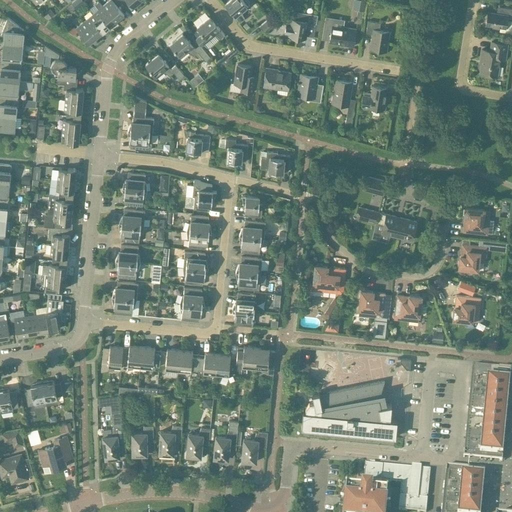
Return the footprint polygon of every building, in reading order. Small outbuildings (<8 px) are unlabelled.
[(109,0),(102,6),(115,21),(124,14),(116,4),(120,1),(119,0),(109,0)] [(245,18),(241,11),(248,5),(243,0),(228,0),(225,3),(240,22),(245,18)] [(365,0),(353,0),(352,9),(364,11),(366,0),(365,0)] [(115,21),(102,6),(93,13),(107,30),(116,22),(115,21)] [(488,12),(486,25),(500,27),(499,31),(511,33),(511,8),(502,7),(501,14),(488,12)] [(317,14),(293,11),(292,19),(291,19),(290,24),(286,23),(285,33),(289,34),(288,36),(306,38),(306,36),(313,37),(314,30),(319,30),(321,20),(317,19),(317,14)] [(107,30),(93,13),(85,21),(97,36),(98,37),(107,30)] [(196,37),(202,44),(207,39),(214,34),(220,38),(225,35),(209,16),(197,26),(201,32),(196,37)] [(1,35),(4,35),(3,43),(22,44),(23,33),(23,30),(7,17),(2,31),(1,35)] [(269,18),(259,26),(263,31),(273,23),(269,18)] [(76,28),(88,43),(97,36),(85,21),(76,28)] [(368,21),(366,33),(373,34),(371,49),(386,51),(389,32),(379,30),(380,23),(368,21)] [(329,42),(353,46),(356,29),(332,25),(329,42)] [(182,33),(170,44),(175,49),(173,51),(179,57),(180,56),(187,51),(193,55),(198,52),(205,61),(210,57),(200,44),(195,48),(182,33)] [(500,58),(505,59),(508,44),(492,41),(490,50),(482,49),(480,58),(482,59),(480,73),(497,76),(500,58)] [(0,49),(0,54),(0,55),(0,56),(0,60),(21,62),(22,44),(3,43),(2,50),(0,49)] [(158,53),(145,64),(150,69),(148,70),(154,77),(156,76),(162,71),(169,76),(174,72),(179,78),(184,75),(175,64),(171,68),(158,53)] [(229,59),(225,54),(215,63),(219,68),(229,59)] [(56,74),(57,74),(57,75),(57,83),(62,84),(64,84),(75,85),(76,68),(66,67),(66,66),(66,65),(66,64),(65,63),(65,62),(64,61),(63,61),(63,60),(62,60),(61,59),(60,59),(59,59),(58,59),(57,59),(56,59),(55,60),(54,60),(53,61),(52,62),(52,63),(51,64),(51,65),(51,66),(51,67),(51,68),(51,69),(51,70),(52,71),(53,72),(53,73),(55,73),(56,74)] [(0,71),(0,74),(0,78),(19,81),(21,62),(0,60),(0,71)] [(231,82),(230,88),(241,90),(253,92),(255,80),(249,79),(251,66),(237,64),(234,83),(231,82)] [(263,86),(288,90),(291,72),(266,68),(263,86)] [(304,99),(313,101),(320,102),(323,84),(316,83),(317,77),(301,74),(297,95),(304,96),(304,99)] [(19,81),(0,78),(0,97),(17,99),(18,92),(24,92),(25,81),(19,81)] [(336,80),(332,103),(337,104),(343,113),(347,113),(345,125),(351,126),(355,99),(349,99),(352,82),(336,80)] [(66,89),(65,100),(82,102),(83,89),(76,88),(77,85),(75,85),(64,84),(64,89),(66,89)] [(364,95),(361,109),(385,113),(386,106),(384,103),(386,88),(372,86),(371,96),(364,95)] [(127,131),(152,134),(154,118),(145,117),(146,101),(135,96),(134,101),(135,101),(133,116),(132,122),(131,121),(131,124),(130,124),(127,131)] [(0,115),(15,117),(17,99),(0,97),(0,115)] [(66,115),(81,116),(82,102),(65,100),(64,110),(66,111),(66,115)] [(0,134),(14,136),(15,117),(0,115),(0,134)] [(62,130),(79,131),(81,116),(66,115),(66,119),(63,119),(62,130)] [(70,143),(78,144),(79,131),(62,130),(61,140),(70,141),(70,143)] [(206,151),(207,135),(195,134),(195,132),(184,130),(185,137),(187,137),(186,154),(200,152),(200,150),(206,151)] [(151,150),(152,134),(127,131),(129,139),(129,142),(130,142),(130,148),(151,150)] [(246,161),(248,145),(235,144),(236,139),(226,138),(225,147),(228,147),(226,164),(240,162),(241,160),(246,161)] [(283,171),(288,172),(290,155),(277,154),(278,152),(267,151),(266,157),(261,156),(260,169),(269,170),(268,175),(282,172),(283,171)] [(0,182),(15,184),(16,175),(10,175),(11,165),(0,163),(0,182)] [(58,169),(57,180),(74,181),(76,169),(68,168),(67,170),(58,169)] [(125,180),(122,188),(147,190),(146,182),(144,182),(145,174),(128,172),(127,178),(126,178),(125,181),(125,180)] [(364,189),(383,194),(387,181),(367,176),(364,189)] [(58,195),(73,196),(74,181),(57,180),(56,190),(59,191),(58,195)] [(0,200),(7,201),(8,191),(14,192),(15,184),(0,182),(0,200)] [(193,185),(187,185),(186,196),(194,197),(193,209),(209,211),(210,205),(211,205),(216,191),(199,190),(199,187),(193,185)] [(336,187),(330,185),(328,196),(334,198),(336,187)] [(145,198),(147,190),(122,188),(123,196),(124,196),(124,198),(125,198),(124,204),(142,206),(143,198),(145,198)] [(461,201),(462,191),(455,190),(453,200),(461,201)] [(49,194),(47,209),(72,211),(73,196),(58,195),(49,194)] [(245,215),(261,217),(262,204),(259,204),(259,197),(242,195),(244,210),(245,210),(245,215)] [(426,207),(444,210),(445,200),(428,197),(426,207)] [(404,234),(412,237),(416,221),(386,214),(379,212),(359,207),(356,218),(376,223),(376,222),(384,224),(381,233),(403,238),(404,234)] [(122,217),(121,217),(118,224),(143,227),(145,211),(124,208),(123,214),(122,214),(122,217)] [(463,232),(488,234),(490,211),(484,210),(465,208),(464,220),(465,220),(463,232)] [(49,227),(63,228),(63,223),(70,224),(72,211),(47,209),(47,214),(45,214),(43,226),(49,226),(49,227)] [(189,223),(186,231),(211,233),(210,225),(209,225),(209,223),(208,222),(209,217),(191,215),(190,223),(189,223)] [(242,228),(239,236),(264,238),(265,222),(244,220),(244,226),(243,226),(242,228)] [(139,234),(141,234),(143,227),(118,224),(120,232),(120,235),(121,235),(121,241),(139,242),(139,234)] [(68,246),(69,234),(62,233),(63,228),(49,227),(47,239),(51,239),(51,245),(68,246)] [(208,241),(211,233),(186,231),(187,239),(189,239),(188,247),(206,249),(206,243),(208,243),(208,240),(208,241)] [(261,246),(264,238),(239,236),(240,244),(241,243),(241,246),(242,246),(241,252),(259,254),(260,246),(261,246)] [(478,262),(485,262),(486,246),(462,244),(461,256),(460,256),(459,268),(478,270),(478,262)] [(53,256),(52,260),(67,261),(68,246),(51,245),(50,255),(53,256)] [(118,253),(115,260),(140,263),(139,255),(138,255),(138,246),(121,245),(120,251),(119,250),(118,253)] [(205,253),(184,251),(183,267),(208,269),(206,261),(206,259),(205,259),(205,253)] [(238,264),(235,272),(260,274),(262,258),(241,256),(240,262),(239,262),(239,265),(238,264)] [(46,274),(48,274),(65,276),(67,261),(52,260),(52,264),(49,264),(49,265),(42,264),(41,274),(46,274)] [(140,263),(115,260),(116,268),(117,268),(117,271),(118,271),(118,277),(135,278),(136,270),(138,271),(140,263)] [(152,264),(152,282),(160,282),(161,264),(152,264)] [(315,265),(313,283),(307,282),(306,289),(342,293),(345,269),(327,267),(315,265)] [(204,276),(205,277),(208,269),(183,267),(184,275),(185,275),(184,283),(202,285),(203,279),(204,279),(204,276)] [(238,288),(259,290),(260,274),(235,272),(237,280),(237,282),(239,282),(238,288)] [(65,276),(48,274),(47,285),(45,284),(44,292),(48,293),(57,294),(57,288),(64,289),(65,276)] [(114,289),(111,297),(136,299),(138,283),(117,281),(117,287),(115,287),(115,289),(114,289)] [(182,295),(180,303),(204,305),(203,297),(202,298),(203,295),(201,295),(202,289),(184,287),(183,295),(182,295)] [(373,292),(361,290),(359,309),(359,315),(374,317),(373,336),(385,337),(387,318),(382,317),(385,293),(373,292)] [(235,301),(232,308),(257,310),(256,302),(255,302),(255,294),(238,292),(237,298),(236,298),(235,301)] [(419,316),(421,297),(409,296),(397,295),(394,319),(418,322),(419,316)] [(472,321),(478,322),(481,298),(456,295),(455,307),(453,319),(472,321)] [(133,307),(134,307),(136,299),(111,297),(113,305),(114,305),(113,307),(115,307),(114,313),(132,315),(133,307)] [(201,313),(202,313),(204,305),(180,303),(180,311),(182,311),(181,319),(199,321),(199,315),(201,315),(201,313)] [(329,318),(335,309),(330,305),(324,314),(329,318)] [(253,318),(255,318),(257,310),(232,308),(233,316),(234,316),(234,319),(235,319),(235,324),(252,326),(253,318)] [(57,311),(46,313),(49,330),(60,328),(57,311)] [(46,313),(35,314),(38,332),(49,330),(46,313)] [(35,314),(25,316),(28,334),(38,332),(35,314)] [(14,318),(17,336),(28,334),(25,316),(14,318)] [(0,338),(10,337),(7,319),(0,320),(0,338)] [(327,330),(338,331),(339,322),(328,320),(327,330)] [(433,332),(432,342),(443,343),(444,333),(433,332)] [(121,366),(121,370),(123,347),(110,345),(109,348),(103,347),(101,371),(114,369),(114,366),(121,366)] [(129,347),(123,347),(121,370),(133,368),(134,365),(140,366),(142,346),(129,345),(129,347)] [(236,362),(235,368),(241,369),(248,368),(248,366),(255,366),(256,347),(244,345),(243,348),(237,347),(236,357),(236,362)] [(155,347),(142,346),(140,366),(146,366),(146,368),(152,370),(153,364),(159,365),(161,350),(154,350),(155,347)] [(269,348),(256,347),(255,366),(261,367),(260,370),(273,375),(275,351),(269,350),(269,348)] [(171,370),(172,369),(178,369),(180,349),(167,348),(167,351),(161,350),(159,365),(165,365),(165,371),(171,370)] [(193,351),(180,349),(178,369),(184,370),(184,372),(190,374),(189,377),(196,378),(198,354),(192,353),(193,351)] [(204,354),(198,354),(196,378),(209,376),(209,372),(216,373),(218,353),(205,352),(204,354)] [(230,354),(218,353),(216,373),(222,373),(222,377),(234,381),(236,362),(236,357),(230,357),(230,354)] [(497,451),(505,374),(500,368),(499,368),(472,365),(463,452),(492,455),(492,454),(497,451)] [(48,380),(42,381),(46,405),(54,404),(57,400),(56,396),(63,395),(60,383),(54,384),(53,381),(48,382),(48,380)] [(378,398),(384,380),(330,391),(329,392),(328,392),(327,393),(326,394),(325,395),(325,396),(325,397),(324,398),(320,397),(319,393),(312,394),(313,402),(309,403),(306,407),(305,411),(303,411),(301,428),(395,437),(397,420),(389,420),(389,416),(390,416),(391,403),(379,402),(379,398),(378,398)] [(25,389),(28,405),(34,404),(38,406),(46,405),(42,381),(36,382),(36,384),(31,385),(31,388),(25,389)] [(3,389),(3,388),(0,388),(0,406),(1,413),(9,412),(12,408),(18,407),(16,390),(9,391),(9,388),(3,389)] [(108,395),(97,397),(98,404),(109,402),(108,395)] [(118,442),(125,441),(123,425),(121,412),(111,413),(113,426),(112,435),(103,436),(105,458),(120,457),(118,442)] [(70,421),(59,424),(61,433),(72,430),(70,421)] [(215,436),(213,458),(228,459),(229,444),(236,445),(238,421),(229,421),(228,430),(226,437),(215,436)] [(153,439),(153,425),(144,425),(142,432),(132,432),(132,455),(147,454),(146,439),(153,439)] [(174,439),(181,439),(182,426),(173,425),(170,432),(160,431),(159,453),(173,454),(174,439)] [(202,441),(209,442),(210,428),(201,427),(198,434),(188,433),(186,455),(200,457),(202,441)] [(12,431),(15,443),(23,442),(19,429),(12,431)] [(28,431),(30,444),(40,443),(39,429),(28,431)] [(257,446),(266,447),(268,432),(258,431),(258,433),(256,433),(254,439),(244,438),(241,460),(256,462),(257,446)] [(71,451),(66,436),(54,440),(55,445),(38,450),(43,466),(50,464),(51,471),(67,466),(63,453),(71,451)] [(12,482),(27,478),(26,474),(32,472),(28,458),(22,460),(21,454),(0,460),(0,469),(2,476),(10,474),(12,482)] [(398,510),(416,511),(425,511),(430,470),(374,464),(374,465),(365,464),(363,479),(373,480),(373,481),(401,483),(398,510)] [(474,511),(478,479),(474,474),(445,471),(445,472),(441,511),(474,511)] [(343,511),(384,511),(387,492),(371,490),(371,487),(362,486),(361,489),(345,488),(346,488),(343,511)]
